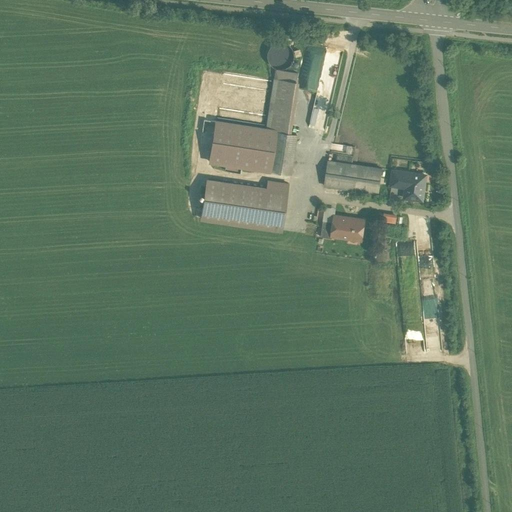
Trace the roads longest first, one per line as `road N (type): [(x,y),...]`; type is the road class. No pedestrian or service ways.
road 1 (unclassified): [(434,21),(487,511)]
road 2 (secondary): [(434,21),(233,0)]
